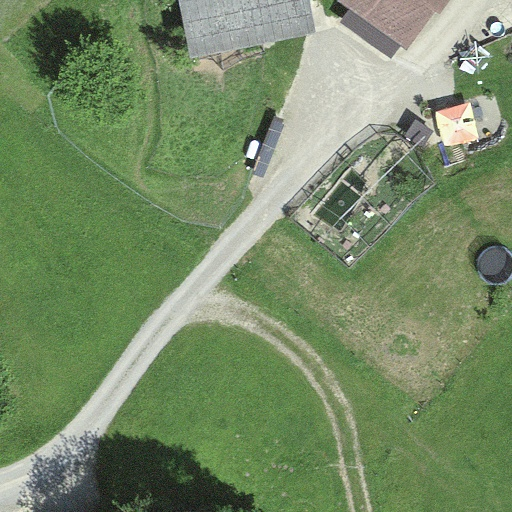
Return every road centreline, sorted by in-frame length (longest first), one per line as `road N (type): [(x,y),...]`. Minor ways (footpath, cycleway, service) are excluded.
road 1 (track): [(188,300),(244,306),(292,337),(325,385),(351,461),(356,511)]
road 2 (track): [(188,300),(363,81)]
road 3 (track): [(0,493),(59,462),(188,300)]
